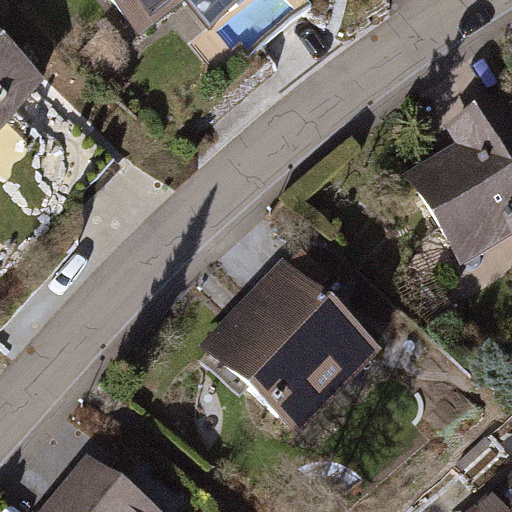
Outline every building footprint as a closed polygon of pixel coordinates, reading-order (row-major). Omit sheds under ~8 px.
[(260,0),(106,0),(142,43),(182,11),(208,42),(260,0)] [(0,148),(46,99),(0,55),(0,148)] [(511,257),(511,124),(501,106),(448,137),(457,152),(405,184),(466,285),(511,257)] [(301,456),(388,374),(286,266),(199,348),(301,456)] [(130,511),(81,473),(49,511),(130,511)] [(511,511),(511,480),(474,511),(511,511)]
